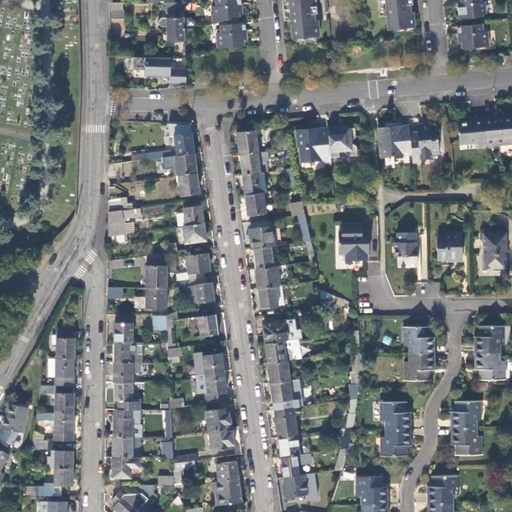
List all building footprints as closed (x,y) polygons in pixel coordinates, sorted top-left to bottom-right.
[(240,13),(239,0),(214,0),(215,6),(211,7),(212,21),(235,19),(235,13),(240,13)] [(287,0),(288,9),(284,9),(284,12),(285,12),(285,10),(288,10),(290,24),(294,24),(295,39),(308,42),(309,37),(320,36),(318,13),(318,12),(316,0),(287,0)] [(379,0),(380,3),(380,0),(384,0),(385,15),(389,15),(391,30),(402,29),(404,32),(415,27),(415,22),(412,0),(379,0)] [(481,0),(462,0),(463,4),(459,5),(460,19),(476,18),(476,15),(486,14),(485,2),(482,3),(481,0)] [(166,3),(166,18),(184,18),(184,2),(174,3),(166,3)] [(123,12),(123,3),(109,3),(109,12),(123,12)] [(185,41),(185,27),(184,18),(166,18),(168,42),(185,41)] [(217,48),(240,46),(240,40),(245,39),(244,23),(220,25),(220,33),(216,33),(217,48)] [(483,25),(458,27),(459,43),(465,43),(465,48),(475,48),(478,51),(484,47),(489,46),(488,32),(483,32),(483,25)] [(170,85),(187,86),(186,70),(171,69),(171,59),(134,58),(133,70),(145,71),(145,75),(147,78),(157,78),(157,76),(170,76),(170,85)] [(498,117),(483,118),(483,120),(486,149),(497,148),(497,145),(511,143),(511,119),(498,121),(498,117)] [(486,149),(483,120),(474,121),(475,122),(458,124),(460,146),(477,144),(478,151),(486,150),(486,149)] [(412,154),(413,163),(421,163),(421,159),(431,159),(431,155),(439,154),(437,127),(430,127),(429,124),(417,124),(418,134),(416,134),(415,132),(414,132),(410,132),(412,154)] [(327,127),(330,158),(339,157),(339,152),(344,151),(349,156),(357,155),(357,146),(352,142),(356,137),(355,129),(338,130),(337,126),(327,127)] [(410,132),(409,126),(378,129),(381,158),(405,156),(405,155),(412,154),(410,132)] [(331,162),(330,158),(327,127),(326,127),(326,129),(319,130),(319,128),(296,130),(297,144),(299,145),(301,162),(309,161),(312,159),(321,158),(321,160),(324,163),(331,162)] [(237,133),(240,155),(258,152),(255,131),(237,133)] [(177,155),(193,153),(191,133),(174,135),(177,155)] [(140,155),(141,160),(171,156),(170,151),(140,155)] [(258,152),(240,155),(243,175),(263,172),(267,171),(266,161),(269,160),(268,151),(258,152)] [(196,173),(193,153),(177,155),(174,156),(177,175),(178,175),(196,173)] [(121,163),(109,164),(109,169),(109,177),(121,176),(121,163)] [(290,188),(296,188),(292,168),(287,169),(290,188)] [(263,172),(243,175),(245,195),(263,192),(266,192),(263,172)] [(199,193),(196,173),(178,175),(181,195),(199,193)] [(263,192),(245,195),(248,216),(266,213),(263,192)] [(121,198),(109,200),(108,205),(108,212),(122,211),(124,210),(127,210),(126,203),(121,204),(121,198)] [(305,214),(302,205),(302,202),(290,203),(292,216),(299,215),(305,214)] [(183,227),(203,224),(201,206),(184,208),(184,214),(176,214),(178,227),(183,227)] [(142,209),(143,216),(157,214),(157,207),(142,209)] [(141,216),(140,208),(132,209),(127,210),(124,210),(125,218),(141,216)] [(123,221),(122,211),(108,212),(108,223),(123,221)] [(311,241),(305,214),(299,215),(300,222),(297,223),(299,234),(302,234),(304,242),(311,241)] [(125,221),(123,221),(108,223),(108,237),(127,234),(125,224),(125,221)] [(134,222),(125,224),(127,234),(135,233),(134,222)] [(346,260),(368,260),(368,254),(369,254),(369,237),(362,236),(362,224),(342,223),(342,232),(339,232),(339,255),(346,256),(346,260)] [(206,241),(203,224),(183,227),(185,243),(206,241)] [(250,230),(253,249),(271,247),(274,246),(272,227),(250,230)] [(399,267),(417,267),(418,247),(416,247),(416,233),(398,232),(397,242),(395,242),(394,256),(399,256),(399,267)] [(449,265),(449,261),(462,261),(462,233),(446,233),(446,235),(438,236),(438,265),(449,265)] [(482,270),(487,271),(488,268),(491,268),(493,270),(507,270),(507,234),(483,233),(482,270)] [(128,242),(127,234),(108,237),(108,245),(128,242)] [(163,253),(177,251),(175,243),(165,245),(165,243),(161,244),(163,253)] [(271,247),(253,249),(255,269),(273,266),(271,247)] [(161,253),(146,255),(146,288),(166,288),(166,266),(161,266),(161,253)] [(189,280),(206,277),(205,271),(210,271),(207,253),(186,256),(188,273),(189,280)] [(273,266),(255,269),(258,289),(276,286),(280,285),(277,266),(273,266)] [(188,273),(176,274),(176,282),(189,280),(188,273)] [(207,283),(206,277),(189,280),(176,282),(176,288),(186,287),(188,303),(197,301),(197,302),(214,300),(212,283),(207,283)] [(276,286),(258,289),(260,308),(284,305),(283,293),(276,294),(276,286)] [(107,298),(122,299),(123,288),(108,287),(107,298)] [(166,288),(146,288),(147,308),(166,308),(166,288)] [(329,307),(335,296),(321,290),(320,295),(322,308),(329,307)] [(347,306),(349,302),(345,300),(335,296),(329,307),(347,306)] [(178,319),(176,312),(166,316),(167,328),(171,328),(173,328),(173,320),(178,319)] [(198,317),(201,336),(218,334),(216,314),(198,317)] [(167,328),(166,316),(153,315),(153,330),(167,330),(167,328)] [(262,323),(265,343),(283,341),(288,340),(285,320),(262,323)] [(115,323),(114,342),(132,343),(133,323),(115,323)] [(475,336),(475,352),(501,352),(501,344),(506,344),(506,325),(480,325),(480,326),(482,326),(481,335),(475,336)] [(408,345),(408,353),(435,353),(435,337),(428,337),(428,327),(430,327),(430,326),(403,326),(403,345),(408,345)] [(57,358),(74,358),(74,338),(72,338),(72,331),(57,331),(57,335),(52,335),(52,344),(57,344),(57,358)] [(283,341),(265,343),(268,363),(286,360),(287,360),(301,359),(298,339),(288,340),(283,341)] [(132,343),(114,342),(114,362),(141,362),(142,362),(142,343),(132,343)] [(181,356),(180,347),(175,348),(168,349),(168,350),(169,363),(180,362),(179,356),(181,356)] [(501,352),(475,352),(475,368),(482,368),(482,377),(480,378),(480,379),(506,379),(506,359),(501,360),(501,352)] [(205,374),(223,371),(221,353),(202,355),(205,374)] [(435,353),(408,353),(408,361),(404,361),(404,380),(430,380),(430,379),(429,379),(428,369),(435,369),(435,353)] [(73,386),(74,358),(57,358),(50,358),(49,376),(55,376),(55,385),(73,386)] [(286,360),(268,363),(271,383),(289,380),(287,360),(286,360)] [(141,362),(114,362),(114,382),(133,382),(142,383),(142,373),(140,373),(141,362)] [(227,401),(223,371),(205,374),(196,375),(198,394),(205,393),(206,404),(227,401)] [(289,380),(271,383),(274,410),(293,408),(303,406),(299,379),(289,380)] [(114,382),(114,401),(119,401),(119,410),(140,410),(140,400),(133,400),(133,389),(133,382),(114,382)] [(359,384),(349,385),(351,400),(358,399),(359,391),(359,384)] [(73,386),(55,385),(40,385),(39,393),(55,393),(55,413),(74,413),(73,386)] [(171,409),(184,407),(184,399),(171,401),(171,409)] [(451,411),(451,427),(478,427),(478,419),(482,419),(482,400),(456,400),(456,401),(458,401),(457,411),(451,411)] [(384,421),(385,428),(411,428),(411,413),(404,412),(405,402),(406,402),(406,401),(380,401),(380,421),(384,421)] [(1,428),(22,432),(27,408),(8,404),(5,417),(3,416),(1,428)] [(209,431),(231,428),(228,408),(206,411),(209,431)] [(293,408),(274,410),(278,437),(296,435),(294,414),(293,408)] [(132,438),(132,425),(140,425),(140,410),(119,410),(115,409),(115,417),(114,417),(114,437),(132,438)] [(55,413),(37,412),(36,418),(41,418),(42,419),(54,420),(54,429),(54,440),(72,441),(74,413),(55,413)] [(346,428),(353,427),(355,415),(349,414),(346,428)] [(348,448),(353,429),(353,427),(346,428),(341,449),(348,448)] [(478,427),(451,427),(451,443),(458,443),(458,453),(456,453),(456,454),(482,454),(483,435),(478,435),(478,427)] [(234,448),(231,428),(209,431),(212,451),(234,448)] [(411,428),(385,428),(385,436),(380,436),(380,456),(407,456),(406,454),(405,454),(404,444),(411,444),(411,428)] [(296,435),(278,437),(281,457),(296,455),(299,455),(296,435)] [(132,438),(114,437),(114,457),(131,457),(133,458),(133,438),(132,438)] [(49,440),(32,440),(30,448),(49,449),(49,440)] [(173,457),(173,443),(163,443),(163,458),(173,458),(173,457)] [(345,461),(348,448),(341,449),(339,459),(345,461)] [(0,480),(3,475),(0,472),(0,469),(8,455),(0,450),(0,480)] [(55,468),(73,468),(73,451),(55,451),(55,468)] [(178,463),(198,460),(197,454),(173,457),(173,458),(174,463),(178,463)] [(296,455),(281,457),(284,477),(306,474),(305,465),(302,465),(297,465),(296,455)] [(131,457),(114,457),(113,477),(131,477),(131,457)] [(342,469),(343,466),(345,461),(339,459),(336,470),(342,469)] [(219,482),(238,479),(236,461),(216,464),(219,482)] [(44,487),(24,487),(23,495),(55,495),(55,486),(72,486),(73,468),(55,468),(49,468),(49,486),(44,486),(44,487)] [(306,474),(284,477),(287,496),(307,494),(306,481),(312,480),(311,473),(306,474)] [(427,486),(428,503),(454,502),(454,495),(459,495),(458,475),(432,476),(432,477),(434,477),(434,486),(427,486)] [(361,496),(361,503),(387,503),(388,488),(381,488),(381,478),(383,477),(383,476),(356,477),(356,496),(361,496)] [(175,485),(174,477),(159,477),(159,485),(162,485),(175,485)] [(242,502),(238,479),(219,482),(212,482),(214,492),(216,491),(217,505),(242,502)] [(332,502),(338,481),(331,479),(324,498),(332,502)] [(161,492),(162,485),(159,485),(154,485),(154,492),(142,506),(139,509),(136,511),(146,511),(144,510),(161,492)] [(154,492),(154,485),(138,485),(140,488),(144,495),(140,500),(138,502),(142,506),(154,492)] [(113,507),(117,511),(136,511),(139,509),(133,503),(138,498),(133,494),(126,494),(125,496),(120,492),(112,499),(116,503),(113,507)] [(139,509),(142,506),(138,502),(140,500),(138,498),(133,503),(139,509)] [(66,511),(67,502),(48,502),(41,502),(40,511),(66,511)] [(454,502),(428,503),(427,511),(458,511),(459,510),(454,510),(454,502)] [(387,511),(387,503),(361,503),(361,511),(357,511),(356,511),(387,511)]
